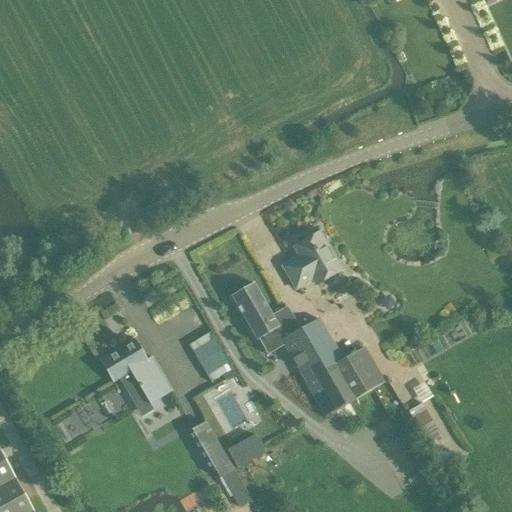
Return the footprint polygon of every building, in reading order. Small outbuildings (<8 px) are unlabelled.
[(317,285),(332,277),(341,271),(319,234),(295,248),(300,256),(283,266),(297,289),(314,279),(317,285)] [(254,284),(230,298),(255,342),(275,331),(306,384),(305,384),(325,418),(355,401),(334,366),(324,372),(300,330),(287,308),(272,316),(254,284)] [(315,322),(300,330),(324,372),(334,366),(355,401),(384,384),(364,349),(343,361),(319,320),(315,322)] [(147,362),(134,340),(98,361),(112,384),(122,379),(142,403),(146,401),(149,406),(151,405),(150,404),(170,392),(171,393),(172,393),(151,358),(150,358),(151,360),(147,362)] [(219,480),(233,472),(205,423),(191,431),(219,480)] [(0,511),(31,511),(0,456),(0,511)]
